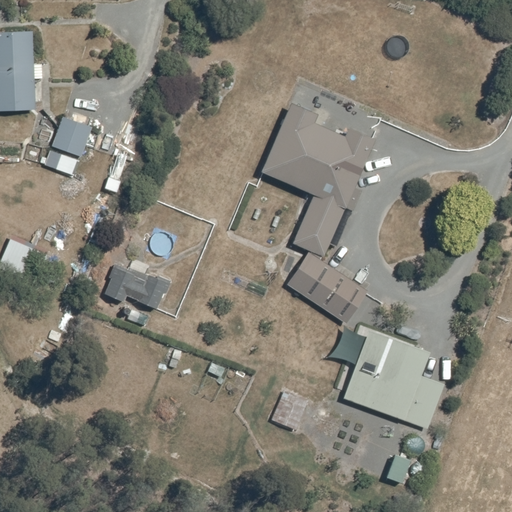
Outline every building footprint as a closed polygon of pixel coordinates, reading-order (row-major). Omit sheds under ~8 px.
[(33,31),(0,31),(0,110),(33,110),(33,31)] [(376,139),(352,129),(348,139),(316,126),(320,116),(290,104),(262,172),(314,193),(293,243),(327,257),(376,139)] [(91,125),(60,116),(45,166),(76,175),(91,125)] [(35,247),(9,238),(0,262),(0,269),(24,278),(35,247)] [(368,292),(309,253),(288,285),(347,324),(368,292)] [(131,317),(134,309),(152,317),(167,281),(118,260),(103,296),(122,304),(118,312),(131,317)] [(430,353),(358,326),(335,387),(345,391),(343,398),(427,429),(443,384),(421,376),(430,353)] [(306,401),(280,391),(269,419),(295,429),(306,401)] [(410,459),(392,455),(386,479),(404,483),(410,459)]
